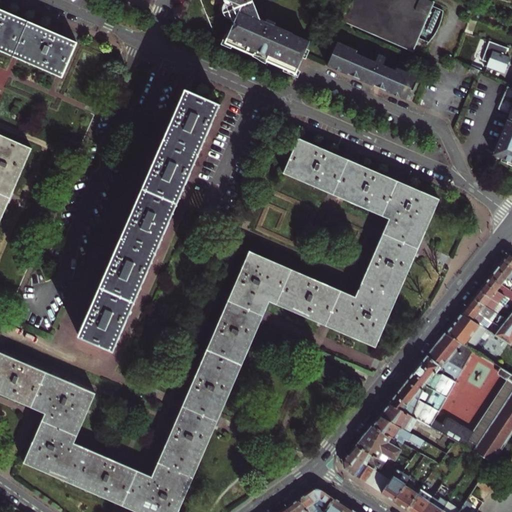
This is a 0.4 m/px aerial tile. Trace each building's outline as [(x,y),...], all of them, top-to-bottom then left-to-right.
[(222,0),(222,1),(223,4),(229,19),(230,22),(232,23),(226,36),(226,38),(228,39),(225,44),(231,46),(251,55),(252,56),(253,53),(265,58),(264,61),(265,61),(282,69),(283,69),(284,67),(295,72),(296,70),(301,58),(305,49),(308,42),(259,19),(257,16),(251,0),(222,0)] [(428,0),(347,0),(339,20),(412,52),(418,38),(428,42),(433,35),(436,29),(440,20),(443,10),(432,6),(434,2),(428,0)] [(229,19),(223,4),(221,7),(221,9),(221,13),(223,16),(226,18),(229,19)] [(0,50),(12,56),(17,58),(56,75),(59,76),(62,78),(77,42),(73,41),(70,39),(0,8),(0,50)] [(226,38),(226,36),(223,35),(219,45),(230,49),(231,46),(225,44),(228,39),(226,38)] [(356,54),(357,52),(337,43),(327,66),(379,88),(406,100),(415,78),(396,69),(395,72),(382,66),(385,58),(377,55),(374,62),(356,54)] [(507,50),(488,43),(481,61),(487,64),(486,68),(504,75),(510,60),(504,57),(507,50)] [(252,56),(251,55),(250,58),(257,60),(264,64),(265,61),(264,61),(265,58),(253,53),(252,56)] [(478,69),(470,65),(468,70),(473,72),(473,73),(476,74),(478,69)] [(298,72),(296,70),(295,72),(284,67),(283,69),(282,69),(281,71),(296,78),(298,72)] [(511,83),(509,82),(502,98),(498,108),(510,113),(507,120),(491,154),(500,157),(511,162),(511,83)] [(90,310),(79,336),(113,351),(220,105),(185,90),(168,128),(142,190),(134,209),(116,250),(90,310)] [(0,221),(8,203),(12,194),(32,149),(0,135),(0,221)] [(95,394),(0,352),(0,394),(45,413),(41,421),(40,424),(30,447),(23,462),(100,496),(117,504),(122,506),(128,508),(136,511),(177,511),(214,426),(217,420),(219,416),(226,399),(259,325),(261,319),(263,315),(265,311),(269,301),(315,321),(321,323),(331,328),(336,330),(375,347),(415,254),(423,237),(439,199),(361,165),(338,155),(298,138),(283,173),(328,193),(333,195),(373,213),(379,215),(389,219),(385,230),(380,240),(356,297),(250,251),(230,296),(226,305),(184,401),(180,411),(173,427),(170,433),(151,477),(73,443),(95,394)] [(502,263),(511,268),(511,257),(508,255),(505,259),(502,263)] [(511,268),(502,263),(500,266),(496,270),(508,278),(511,280),(511,268)] [(511,291),(511,280),(508,278),(496,270),(493,274),(490,278),(511,291)] [(510,345),(511,342),(511,291),(490,278),(488,281),(485,284),(504,295),(511,300),(511,312),(507,319),(501,327),(495,335),(495,336),(510,345)] [(498,303),(504,295),(485,284),(483,287),(479,291),(498,303)] [(473,298),(492,310),(498,303),(479,291),(477,294),(473,298)] [(471,302),(467,306),(487,318),(490,320),(496,312),(492,310),(473,298),(471,302)] [(465,310),(462,313),(481,326),(487,318),(467,306),(465,310)] [(502,316),(507,319),(511,312),(511,311),(508,309),(502,316)] [(481,326),(462,313),(453,324),(446,333),(472,350),(484,332),(488,335),(490,332),(489,331),(486,329),(484,328),(481,326)] [(502,316),(501,315),(495,323),(501,327),(507,319),(502,316)] [(501,327),(495,323),(489,331),(490,332),(495,335),(501,327)] [(448,360),(463,369),(473,351),(472,350),(446,333),(418,367),(389,403),(416,419),(441,433),(444,435),(492,463),(511,433),(511,374),(501,368),(498,374),(507,379),(511,382),(511,392),(478,446),(469,441),(473,433),(472,433),(447,418),(443,425),(434,420),(458,378),(441,368),(448,360)] [(511,382),(507,379),(472,433),(473,433),(469,441),(478,446),(511,392),(511,382)] [(379,416),(408,432),(416,419),(389,403),(384,410),(379,416)] [(425,441),(408,432),(379,416),(376,420),(371,426),(398,440),(404,443),(406,439),(422,447),(425,441)] [(398,440),(371,426),(364,435),(355,445),(386,463),(389,457),(395,461),(401,450),(395,446),(398,440)] [(397,469),(386,463),(355,445),(349,453),(343,461),(344,465),(344,469),(381,493),(397,469)] [(424,455),(417,451),(414,456),(421,460),(424,455)] [(394,501),(405,485),(399,481),(403,473),(397,469),(381,493),(387,497),(394,501)] [(406,509),(417,493),(410,488),(417,477),(412,474),(405,485),(394,501),(400,505),(406,509)] [(422,511),(440,486),(428,478),(417,493),(406,509),(410,511),(422,511)] [(441,484),(440,486),(422,511),(440,511),(445,505),(438,500),(446,489),(443,487),(444,486),(441,484)] [(322,511),(333,497),(320,488),(313,489),(305,494),(298,499),(307,511),(322,511)] [(445,505),(440,511),(458,511),(465,503),(452,494),(445,505)] [(467,511),(472,505),(478,509),(483,502),(470,494),(465,503),(458,511),(467,511)] [(341,511),(345,505),(339,501),(333,497),(322,511),(341,511)] [(307,511),(298,499),(293,502),(286,507),(289,511),(307,511)]
